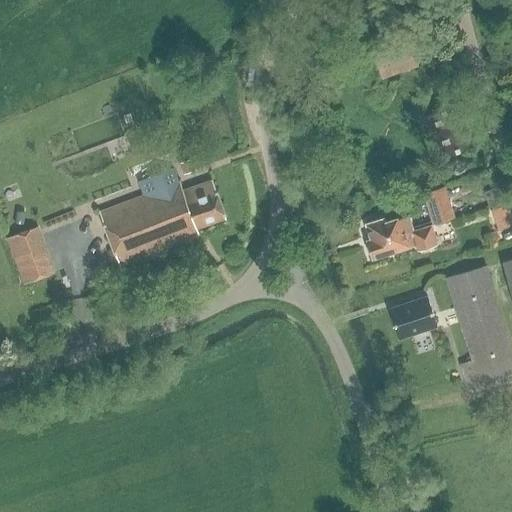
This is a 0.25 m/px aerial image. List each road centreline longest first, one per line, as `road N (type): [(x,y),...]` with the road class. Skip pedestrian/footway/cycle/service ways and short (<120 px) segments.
road 1 (unclassified): [(0,382),(246,294)]
road 2 (unclassified): [(276,225),(262,81),(280,32),(304,0)]
road 3 (unclassified): [(311,309),(346,367),(390,511)]
road 4 (unclassified): [(511,159),(487,110),(453,0)]
